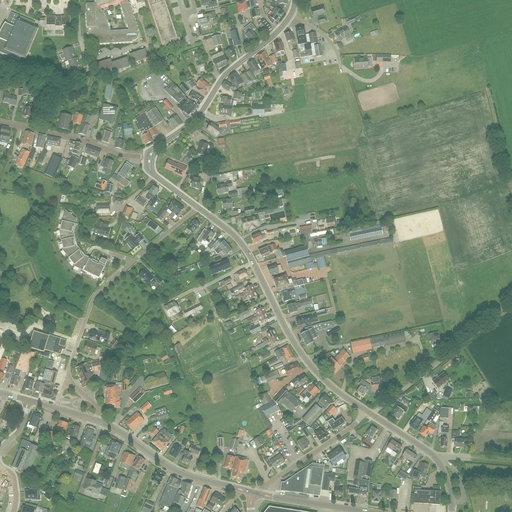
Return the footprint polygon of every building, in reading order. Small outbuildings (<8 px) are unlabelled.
[(94,0),(96,3),(93,3),(86,4),(87,13),(86,13),(87,28),(88,28),(88,37),(93,36),(93,38),(92,38),(92,45),(132,42),(132,41),(134,41),(136,40),(138,38),(138,36),(138,34),(137,32),(138,31),(133,14),(129,2),(128,3),(126,0),(147,0),(162,43),(165,43),(166,46),(169,44),(170,45),(180,42),(179,38),(177,38),(164,0),(163,0),(94,0)] [(212,4),(210,0),(202,0),(201,0),(201,1),(200,1),(201,6),(202,6),(202,7),(207,5),(208,9),(210,8),(217,7),(216,3),(212,4)] [(237,2),(239,11),(240,13),(242,13),(241,11),(248,10),(246,1),(237,2)] [(281,18),(284,14),(276,8),(277,6),(272,4),(270,7),(274,9),(272,12),(281,18)] [(318,20),(319,24),(326,21),(325,17),(325,18),(324,14),(325,14),(323,6),(311,10),(313,17),(317,16),(318,20)] [(252,18),(261,17),(259,9),(251,11),(252,18)] [(209,24),(208,17),(216,16),(215,12),(202,15),(203,18),(198,20),(200,26),(203,26),(203,28),(208,27),(208,25),(209,24)] [(281,18),(272,12),(270,15),(268,14),(267,16),(267,18),(268,19),(269,17),(277,23),(281,18)] [(3,27),(1,31),(0,33),(0,53),(8,57),(19,61),(20,57),(25,59),(38,29),(37,28),(33,27),(35,23),(11,13),(6,24),(5,24),(3,27)] [(46,18),(46,26),(54,26),(54,27),(62,27),(62,26),(70,26),(70,17),(55,17),(46,17),(46,18)] [(258,26),(261,29),(260,29),(261,30),(262,31),(263,31),(266,34),(272,28),(264,20),(261,23),(259,21),(257,23),(259,25),(258,26)] [(257,38),(252,32),(255,29),(251,23),(244,29),(245,31),(247,34),(246,35),(249,39),(247,40),(250,43),(252,41),(252,42),(257,38)] [(345,38),(347,41),(352,38),(351,35),(346,26),(334,33),(340,42),(345,38)] [(311,44),(310,43),(307,44),(304,28),(296,30),(300,58),(313,56),(311,44)] [(230,32),(234,47),(241,45),(237,30),(230,32)] [(293,49),(297,47),(293,35),(292,35),(291,32),(285,34),(287,42),(291,41),(293,49)] [(310,43),(311,44),(317,43),(315,33),(309,34),(310,40),(310,43)] [(214,47),(222,45),(220,36),(211,38),(214,47)] [(281,56),(285,55),(284,51),(281,43),(274,45),(277,53),(280,52),(281,56)] [(316,57),(322,56),(320,45),(314,46),(316,57)] [(64,54),(60,55),(61,57),(74,53),(72,47),(63,50),(64,54)] [(147,55),(145,48),(137,51),(140,61),(148,58),(149,61),(156,58),(154,53),(147,55)] [(231,58),(235,55),(234,52),(235,51),(232,48),(227,52),(231,58)] [(140,61),(137,51),(129,54),(133,63),(140,61)] [(222,52),(217,55),(222,68),(228,65),(226,62),(227,61),(226,59),(225,59),(224,57),(222,52)] [(272,63),(277,60),(274,55),(269,57),(270,60),(269,60),(265,52),(256,57),(261,67),(262,70),(272,66),(272,65),(273,65),(273,64),(272,63)] [(76,59),(76,58),(74,53),(61,57),(62,60),(65,58),(67,62),(68,61),(76,59)] [(222,68),(217,55),(211,57),(213,62),(216,70),(222,68)] [(168,61),(166,56),(156,62),(158,66),(168,61)] [(119,59),(122,69),(129,66),(126,57),(119,59)] [(367,57),(354,59),(355,68),(368,67),(367,57)] [(80,64),(78,58),(76,58),(76,59),(68,61),(70,65),(66,66),(67,68),(80,64)] [(106,70),(113,68),(112,62),(110,58),(103,61),(106,70)] [(112,62),(113,68),(115,71),(122,69),(119,59),(112,62)] [(254,74),(260,70),(254,60),(248,64),(254,74)] [(106,70),(103,61),(95,63),(98,73),(106,70)] [(278,63),(279,68),(279,73),(286,71),(285,64),(282,64),(282,62),(278,63)] [(80,64),(67,68),(67,70),(71,69),(72,73),(82,69),(80,64)] [(193,66),(188,68),(192,77),(197,74),(193,66)] [(244,83),(242,81),(236,72),(228,78),(236,88),(244,83)] [(247,73),(241,76),(246,85),(252,81),(247,73)] [(272,85),(270,79),(269,75),(263,76),(265,81),(266,80),(268,86),(272,85)] [(203,94),(210,87),(202,79),(196,84),(201,89),(199,90),(203,94)] [(109,99),(113,81),(108,80),(104,98),(109,99)] [(192,80),(191,81),(188,83),(193,89),(196,86),(192,80)] [(166,87),(167,87),(164,90),(180,106),(178,108),(182,113),(183,112),(188,116),(197,107),(192,103),(187,100),(184,97),(185,96),(178,89),(171,81),(169,83),(170,83),(166,87)] [(233,91),(234,88),(232,87),(232,86),(225,82),(222,87),(229,92),(230,90),(233,91)] [(184,84),(182,85),(179,88),(185,94),(190,90),(184,84)] [(30,96),(31,85),(22,85),(22,90),(19,89),(18,96),(22,97),(23,97),(23,95),(30,96)] [(5,92),(4,95),(3,102),(12,103),(11,104),(15,105),(16,97),(9,96),(10,93),(5,92)] [(199,106),(204,99),(193,92),(188,99),(199,106)] [(226,103),(226,105),(230,106),(233,106),(234,101),(231,100),(232,98),(221,96),(220,102),(226,103)] [(170,110),(173,108),(166,100),(163,102),(170,110)] [(32,112),(33,109),(32,109),(33,105),(28,104),(28,108),(25,107),(23,116),(24,116),(24,117),(27,118),(27,117),(30,118),(31,112),(32,112)] [(114,124),(118,108),(103,104),(99,120),(114,124)] [(233,106),(230,106),(226,105),(220,105),(219,115),(232,116),(233,106)] [(271,106),(265,106),(265,105),(252,105),(252,114),(265,114),(265,111),(271,111),(271,106)] [(154,127),(164,121),(156,108),(154,109),(149,112),(148,111),(140,116),(152,139),(153,138),(152,137),(157,135),(154,127)] [(80,124),(83,115),(76,113),(73,122),(80,124)] [(69,130),(72,116),(61,114),(58,128),(69,130)] [(91,117),(85,115),(78,133),(86,135),(89,125),(88,125),(91,117)] [(175,129),(179,127),(183,124),(177,115),(173,118),(169,121),(175,129)] [(152,139),(140,116),(135,119),(137,123),(135,124),(138,131),(140,130),(143,136),(142,137),(146,145),(152,141),(151,139),(152,139)] [(131,125),(128,125),(127,123),(123,124),(123,126),(124,133),(124,135),(133,134),(132,131),(131,125)] [(221,135),(226,128),(225,123),(219,124),(220,128),(218,128),(212,123),(207,130),(211,133),(211,134),(216,137),(219,134),(221,135)] [(200,132),(202,131),(197,125),(191,130),(196,136),(198,134),(197,133),(199,131),(200,132)] [(8,132),(9,128),(2,126),(0,132),(0,134),(0,135),(0,141),(7,143),(10,132),(8,132)] [(110,133),(111,130),(105,128),(104,131),(105,132),(102,141),(109,144),(111,138),(112,137),(112,136),(112,135),(112,134),(110,133)] [(121,140),(122,137),(121,137),(118,136),(119,130),(117,129),(115,137),(117,137),(117,139),(115,147),(122,149),(124,141),(121,140)] [(32,144),(34,134),(25,132),(22,145),(31,146),(32,144)] [(43,147),(46,136),(39,135),(37,145),(43,147)] [(60,148),(62,139),(48,137),(46,145),(60,148)] [(205,156),(208,145),(200,142),(198,146),(199,146),(197,154),(205,156)] [(76,143),(76,144),(73,154),(78,155),(79,152),(81,145),(76,143)] [(99,158),(102,151),(87,146),(85,153),(99,158)] [(32,149),(28,159),(32,161),(36,151),(32,149)] [(18,159),(16,164),(23,168),(30,153),(22,150),(18,159)] [(53,155),(50,162),(47,168),(44,174),(54,178),(61,163),(62,159),(62,158),(58,156),(57,157),(53,155)] [(74,169),(79,159),(76,158),(73,156),(68,166),(74,169)] [(103,172),(105,172),(104,174),(108,176),(108,174),(110,175),(111,170),(110,170),(113,162),(107,159),(106,162),(104,161),(102,167),(104,168),(103,172)] [(183,177),(187,167),(178,163),(177,164),(168,161),(165,168),(174,172),(173,173),(183,177)] [(126,188),(127,188),(128,188),(129,187),(130,185),(129,184),(130,183),(126,180),(126,179),(125,179),(133,168),(126,163),(117,176),(118,176),(115,180),(126,188)] [(199,189),(201,179),(198,179),(199,176),(191,174),(190,180),(193,180),(191,188),(199,189)] [(217,186),(218,190),(217,190),(217,193),(218,193),(218,194),(229,192),(228,188),(232,187),(231,182),(227,183),(227,184),(217,186)] [(146,198),(150,201),(148,204),(152,207),(158,199),(154,196),(159,190),(153,186),(149,193),(146,198)] [(238,197),(242,197),(240,189),(237,190),(237,191),(229,193),(229,198),(238,196),(238,197)] [(141,200),(141,199),(142,199),(138,196),(135,201),(144,208),(146,204),(141,200)] [(233,208),(234,208),(234,204),(232,205),(231,199),(222,201),(223,209),(233,208)] [(175,210),(179,205),(174,202),(173,201),(169,206),(170,206),(169,206),(167,209),(168,210),(172,213),(173,212),(175,210)] [(110,216),(110,205),(96,205),(96,216),(110,216)] [(129,218),(133,208),(127,205),(123,215),(129,218)] [(180,214),(184,209),(179,205),(175,210),(173,212),(176,214),(175,215),(177,217),(180,214)] [(106,265),(107,261),(106,260),(102,258),(98,265),(92,262),(92,261),(87,258),(86,260),(85,259),(81,254),(81,253),(77,248),(76,249),(75,248),(74,241),(75,241),(73,235),(72,235),(72,234),(73,227),(74,228),(76,219),(71,215),(72,213),(68,213),(65,210),(61,229),(59,229),(63,249),(62,249),(74,265),(73,266),(100,279),(102,279),(104,274),(102,273),(104,268),(106,265)] [(163,210),(157,218),(161,221),(167,212),(163,210)] [(249,227),(250,229),(255,228),(255,226),(260,225),(258,216),(242,220),(244,229),(249,227)] [(325,219),(327,227),(334,226),(334,222),(336,222),(336,217),(325,219)] [(199,229),(198,228),(200,224),(194,219),(187,228),(187,229),(185,231),(190,235),(187,238),(187,239),(183,243),(186,245),(190,241),(194,236),(192,235),(196,230),(197,231),(199,229)] [(127,227),(129,229),(132,226),(124,220),(123,222),(127,227)] [(147,225),(150,227),(155,231),(158,227),(150,220),(147,225)] [(108,237),(110,230),(103,228),(104,223),(98,222),(97,226),(96,225),(94,233),(108,237)] [(313,233),(312,229),(311,226),(300,227),(301,235),(313,233)] [(351,241),(383,234),(381,228),(349,234),(351,241)] [(205,234),(202,232),(197,241),(201,243),(203,241),(205,242),(206,242),(206,241),(209,243),(214,234),(211,232),(208,230),(206,233),(205,234)] [(125,241),(133,251),(140,246),(138,244),(139,243),(140,243),(144,239),(139,234),(135,238),(134,239),(131,235),(125,241)] [(252,238),(253,240),(255,243),(262,240),(262,239),(266,237),(265,234),(261,236),(260,234),(255,236),(252,238)] [(295,237),(286,239),(281,240),(282,247),(288,245),(293,244),(292,241),(296,240),(295,237)] [(309,256),(310,262),(315,261),(315,260),(335,255),(346,254),(370,249),(393,244),(392,238),(368,243),(345,248),(332,250),(308,255),(309,256)] [(216,245),(214,247),(215,249),(214,250),(218,255),(222,252),(228,246),(224,241),(222,243),(219,240),(215,244),(216,245)] [(177,251),(183,246),(180,242),(174,247),(177,251)] [(213,242),(208,247),(210,250),(211,250),(214,247),(216,245),(215,244),(213,242)] [(260,254),(276,247),(275,244),(270,246),(269,245),(258,250),(260,254)] [(232,251),(228,246),(222,252),(224,255),(226,253),(227,255),(232,251)] [(285,252),(286,256),(287,262),(309,256),(308,255),(306,246),(285,252)] [(276,247),(260,254),(261,257),(262,256),(262,257),(273,253),(272,252),(277,250),(276,247)] [(309,256),(287,262),(289,268),(310,262),(309,256)] [(210,267),(213,275),(229,268),(227,261),(210,267)] [(278,272),(282,271),(281,265),(277,266),(276,264),(267,267),(270,276),(279,273),(278,272)] [(147,285),(154,278),(145,269),(139,275),(144,281),(143,281),(147,285)] [(244,277),(247,276),(244,270),(237,273),(237,274),(234,275),(235,278),(234,279),(236,283),(245,279),(244,277)] [(274,279),(277,289),(278,289),(279,291),(289,289),(289,288),(294,287),(294,288),(304,285),(302,280),(292,282),(291,279),(288,281),(286,275),(274,279)] [(159,284),(161,286),(164,282),(162,281),(158,276),(157,277),(154,279),(159,284)] [(243,292),(244,293),(245,296),(248,294),(254,291),(252,285),(245,289),(246,291),(243,292)] [(295,295),(294,289),(288,290),(289,292),(282,294),(284,302),(292,300),(291,296),(295,295)] [(248,294),(251,300),(257,297),(254,291),(248,294)] [(301,307),(309,305),(313,304),(312,298),(299,301),(300,303),(301,307)] [(175,302),(164,308),(169,316),(172,315),(173,316),(176,314),(176,313),(179,311),(178,309),(179,309),(179,308),(178,306),(177,306),(177,307),(175,302)] [(296,308),(301,307),(300,303),(295,304),(287,306),(290,314),(297,312),(296,308)] [(200,304),(184,312),(186,316),(202,307),(200,304)] [(256,311),(257,314),(254,315),(247,319),(243,321),(244,323),(252,319),(252,320),(265,313),(263,308),(256,311)] [(239,318),(249,313),(247,309),(237,313),(239,318)] [(305,318),(296,320),(297,324),(298,324),(298,326),(306,324),(306,326),(311,325),(310,323),(316,322),(314,317),(323,315),(322,313),(324,312),(324,310),(305,315),(305,318)] [(254,323),(260,319),(262,322),(268,319),(265,313),(252,320),(254,323)] [(306,332),(301,335),(300,336),(302,339),(303,339),(307,346),(314,342),(312,340),(317,337),(315,333),(324,328),(324,329),(331,326),(329,322),(322,324),(321,324),(304,328),(306,332)] [(258,331),(260,329),(258,325),(255,327),(254,325),(250,327),(251,329),(250,329),(252,333),(254,332),(254,333),(258,331)] [(88,338),(89,338),(99,342),(101,338),(108,340),(110,334),(99,330),(98,333),(92,331),(91,334),(90,333),(89,334),(88,337),(88,338)] [(270,339),(277,335),(274,330),(269,332),(267,333),(269,337),(267,337),(269,340),(270,339)] [(61,355),(63,349),(64,350),(65,349),(67,340),(61,339),(49,335),(49,336),(34,332),(29,347),(44,352),(45,350),(50,351),(61,355)] [(431,345),(441,342),(438,332),(428,335),(429,339),(431,345)] [(270,339),(273,345),(280,341),(277,335),(270,339)] [(383,336),(370,339),(372,348),(385,345),(383,336)] [(264,343),(267,341),(266,338),(262,340),(256,343),(257,346),(264,343)] [(114,350),(119,343),(115,339),(109,347),(114,350)] [(267,341),(264,343),(257,346),(259,349),(265,345),(269,343),(267,341)] [(100,352),(101,348),(97,347),(97,346),(88,343),(85,350),(90,352),(90,353),(94,355),(96,350),(100,352)] [(178,355),(184,353),(180,344),(175,346),(178,355)] [(285,355),(291,352),(288,346),(275,352),(275,354),(278,359),(280,359),(284,357),(283,356),(284,355),(285,355)] [(339,361),(347,353),(343,350),(334,360),(332,358),(326,364),(331,369),(339,361)] [(29,373),(37,352),(29,351),(21,351),(15,369),(10,384),(17,386),(19,382),(20,382),(23,371),(29,373)] [(288,362),(294,359),(291,352),(285,355),(285,356),(288,362)] [(350,356),(347,353),(339,361),(331,369),(334,372),(337,369),(338,370),(341,367),(340,366),(350,356)] [(93,372),(101,370),(99,362),(91,364),(93,372)] [(285,369),(289,378),(298,373),(297,372),(300,371),(300,370),(301,369),(300,367),(298,367),(297,363),(285,369)] [(84,385),(94,380),(91,373),(87,364),(76,369),(80,377),(84,385)] [(47,394),(49,398),(54,395),(52,392),(58,372),(45,369),(41,383),(38,382),(35,391),(40,393),(42,393),(43,393),(44,395),(46,394),(47,394)] [(268,374),(268,375),(265,376),(267,381),(270,380),(270,381),(278,378),(280,377),(277,370),(268,374)] [(438,389),(449,380),(448,380),(443,374),(444,373),(443,373),(432,381),(433,382),(433,381),(438,388),(438,389)] [(149,388),(167,383),(164,374),(156,376),(157,379),(154,380),(153,377),(148,378),(149,381),(145,382),(146,386),(148,386),(149,388)] [(298,388),(308,380),(307,379),(308,378),(305,375),(304,375),(299,379),(298,378),(292,383),(294,386),(296,385),(298,388)] [(380,375),(370,377),(371,386),(382,384),(380,375)] [(28,377),(28,380),(25,388),(32,390),(35,377),(31,376),(31,378),(28,377)] [(119,401),(119,391),(122,391),(128,391),(128,384),(128,382),(129,382),(129,380),(123,380),(123,384),(122,384),(122,383),(116,383),(116,384),(112,384),(112,386),(106,386),(106,387),(105,387),(105,390),(106,390),(106,405),(115,405),(115,408),(119,407),(119,405),(120,405),(120,401),(119,401)] [(370,386),(369,386),(365,383),(363,386),(361,385),(356,392),(363,396),(370,386)] [(318,389),(315,387),(313,385),(311,386),(310,385),(305,391),(301,388),(297,393),(304,399),(306,397),(309,399),(313,395),(314,397),(320,391),(318,389)] [(130,398),(135,403),(145,392),(140,387),(136,392),(134,394),(130,398)] [(284,389),(273,400),(278,405),(288,393),(284,389)] [(289,393),(289,394),(281,402),(292,412),(300,403),(293,396),(295,394),(293,391),(289,393)] [(445,391),(443,396),(449,399),(451,393),(445,391)] [(260,396),(265,405),(271,402),(267,393),(260,396)] [(322,406),(328,399),(326,396),(325,395),(319,402),(320,402),(318,403),(322,406)] [(332,402),(328,399),(322,406),(325,409),(326,408),(327,408),(332,402)] [(274,410),(275,412),(278,410),(273,401),(261,408),(266,417),(269,415),(268,413),(274,410)] [(144,413),(152,406),(148,402),(140,409),(144,413)] [(393,412),(391,415),(398,420),(404,412),(405,413),(407,409),(399,404),(397,403),(396,405),(392,411),(393,412)] [(309,425),(322,410),(316,405),(303,420),(309,425)] [(330,414),(336,409),(332,405),(327,411),(330,414)] [(155,411),(156,415),(158,421),(169,417),(167,412),(166,407),(155,411)] [(413,422),(410,427),(416,431),(419,426),(421,423),(423,424),(427,419),(431,412),(427,409),(422,416),(419,421),(419,420),(415,418),(413,422)] [(434,409),(426,420),(431,423),(432,423),(434,420),(431,418),(433,414),(436,416),(438,413),(437,412),(434,410),(434,409)] [(10,423),(13,412),(5,410),(2,420),(10,423)] [(41,416),(40,415),(41,415),(38,413),(37,414),(34,413),(29,426),(37,429),(39,424),(42,418),(40,417),(41,416)] [(137,426),(144,420),(138,413),(131,419),(126,423),(133,431),(138,427),(137,426)] [(341,417),(335,421),(339,428),(345,424),(341,417)] [(334,431),(339,428),(335,421),(334,421),(332,418),(327,421),(332,428),(331,429),(333,431),(334,431)] [(65,435),(68,424),(59,421),(56,430),(63,432),(62,434),(65,435)] [(423,427),(419,433),(426,437),(429,432),(432,434),(436,429),(432,427),(433,425),(430,424),(430,425),(429,425),(428,427),(427,426),(426,428),(423,427)] [(77,438),(80,428),(72,426),(71,430),(70,429),(68,436),(77,438)] [(366,434),(369,436),(366,440),(364,439),(362,442),(370,448),(373,444),(370,442),(373,439),(374,440),(376,439),(377,437),(377,436),(375,434),(376,434),(375,434),(377,430),(371,426),(366,434)] [(441,438),(440,446),(441,446),(441,447),(443,447),(447,447),(447,442),(447,439),(448,439),(448,433),(448,426),(443,426),(441,426),(441,432),(443,432),(442,438),(441,438)] [(155,436),(159,432),(154,427),(150,432),(155,436)] [(94,439),(92,438),(93,435),(95,435),(96,432),(95,430),(87,428),(85,429),(83,436),(79,447),(84,449),(84,447),(86,446),(91,448),(94,439)] [(303,431),(307,438),(311,435),(308,430),(307,428),(303,431)] [(315,433),(320,441),(326,436),(321,429),(315,433)] [(52,442),(55,433),(48,431),(45,440),(52,442)] [(163,438),(162,438),(165,434),(161,431),(158,435),(152,442),(159,448),(163,443),(160,441),(163,438)] [(452,431),(451,438),(454,438),(455,438),(455,447),(463,448),(463,440),(459,440),(459,432),(452,431)] [(163,443),(159,448),(162,449),(163,451),(169,443),(170,441),(171,439),(165,434),(162,438),(163,438),(160,441),(163,443)] [(260,436),(253,441),(258,448),(265,443),(260,436)] [(297,442),(299,445),(303,451),(308,448),(307,446),(310,444),(306,439),(305,437),(301,439),(301,438),(300,438),(298,440),(298,441),(297,442)] [(40,449),(44,439),(41,438),(38,447),(32,445),(23,441),(12,467),(20,470),(19,472),(28,476),(40,448),(40,449)] [(66,453),(68,450),(71,441),(64,439),(61,448),(60,447),(57,454),(61,456),(61,455),(63,456),(65,453),(66,453)] [(236,450),(238,440),(232,439),(230,449),(236,450)] [(392,440),(390,444),(387,442),(381,454),(383,455),(388,448),(392,451),(397,444),(392,440)] [(112,441),(110,447),(108,447),(104,456),(115,460),(117,455),(118,456),(119,455),(123,445),(112,441)] [(175,444),(169,455),(175,458),(176,459),(182,449),(180,448),(175,444)] [(397,444),(392,451),(393,451),(390,454),(394,457),(396,454),(397,454),(402,447),(397,444)] [(196,445),(196,447),(192,445),(189,451),(193,453),(199,456),(201,449),(200,449),(200,447),(197,445),(196,445)] [(277,451),(273,454),(280,465),(284,462),(285,462),(281,457),(284,455),(281,448),(277,451)] [(346,460),(344,457),(346,456),(343,452),(340,448),(334,453),(339,461),(342,459),(344,461),(346,460)] [(402,462),(403,460),(404,459),(407,461),(412,453),(406,450),(401,459),(400,460),(402,462)] [(191,457),(192,454),(185,451),(183,455),(185,456),(182,462),(186,463),(190,464),(192,459),(190,458),(191,457)] [(120,462),(131,467),(135,456),(124,452),(120,462)] [(339,461),(334,453),(328,457),(330,460),(331,462),(330,463),(332,466),(334,465),(335,467),(338,465),(336,463),(339,461)] [(412,453),(407,461),(410,462),(408,466),(410,467),(417,457),(412,453)] [(273,455),(268,458),(267,457),(264,460),(268,466),(271,463),(275,469),(280,465),(273,454),(272,455),(273,455)] [(232,469),(235,458),(227,456),(224,467),(232,469)] [(131,480),(135,468),(136,469),(139,470),(139,469),(140,468),(145,461),(142,459),(142,458),(142,457),(140,457),(139,458),(138,457),(132,466),(132,467),(131,467),(128,475),(127,478),(131,480)] [(235,457),(235,458),(232,469),(234,470),(232,475),(233,476),(233,477),(240,479),(242,472),(245,473),(248,460),(235,457)] [(399,461),(397,459),(393,465),(391,468),(394,470),(396,466),(399,461)] [(353,479),(355,479),(361,480),(360,484),(359,483),(357,495),(367,497),(368,490),(369,481),(362,480),(363,475),(370,477),(372,461),(365,460),(365,463),(363,463),(356,461),(353,479)] [(413,469),(412,471),(410,477),(419,480),(420,476),(425,477),(426,473),(428,465),(421,463),(420,462),(418,470),(413,469)] [(320,496),(324,466),(313,464),(313,463),(312,463),(312,464),(310,465),(309,463),(302,468),(303,470),(284,483),(282,483),(281,491),(301,493),(320,496)] [(74,476),(81,479),(84,473),(76,470),(74,476)] [(157,471),(154,476),(154,475),(151,480),(156,483),(157,482),(160,485),(163,480),(162,480),(165,476),(157,471)] [(342,496),(343,489),(339,489),(340,480),(335,479),(335,475),(325,474),(322,490),(328,491),(330,481),(335,482),(334,489),(335,489),(334,495),(342,496)] [(123,490),(127,479),(120,477),(116,488),(123,490)] [(160,504),(170,508),(181,482),(180,481),(171,477),(168,485),(163,496),(160,504)] [(127,478),(127,479),(123,490),(121,495),(126,497),(127,492),(128,492),(128,491),(132,481),(132,480),(131,480),(127,478)] [(89,479),(85,490),(99,495),(103,485),(96,483),(97,482),(89,479)] [(361,480),(355,479),(354,482),(354,485),(358,486),(357,489),(349,488),(348,489),(347,491),(348,492),(348,494),(357,495),(359,483),(360,484),(361,480)] [(171,507),(174,509),(180,511),(181,510),(183,506),(184,503),(185,503),(186,499),(187,499),(192,485),(183,482),(182,487),(181,491),(179,490),(172,504),(171,507)] [(382,499),(382,496),(381,496),(381,493),(380,492),(381,485),(377,485),(377,492),(373,492),(372,501),(373,501),(373,502),(376,502),(377,501),(380,501),(380,499),(382,499)] [(440,505),(441,492),(440,492),(441,486),(433,486),(433,491),(431,491),(414,490),(414,503),(429,504),(430,504),(430,505),(440,505)] [(204,508),(205,505),(204,505),(205,502),(206,503),(211,491),(204,488),(197,506),(203,509),(204,508)] [(26,492),(26,499),(33,499),(33,500),(35,500),(35,499),(37,499),(37,495),(40,495),(40,489),(33,489),(33,492),(26,492)] [(214,504),(214,503),(215,502),(221,506),(225,500),(219,496),(220,495),(216,493),(210,503),(207,508),(212,511),(215,505),(214,504)] [(147,501),(144,507),(152,511),(154,505),(149,503),(147,501)]
